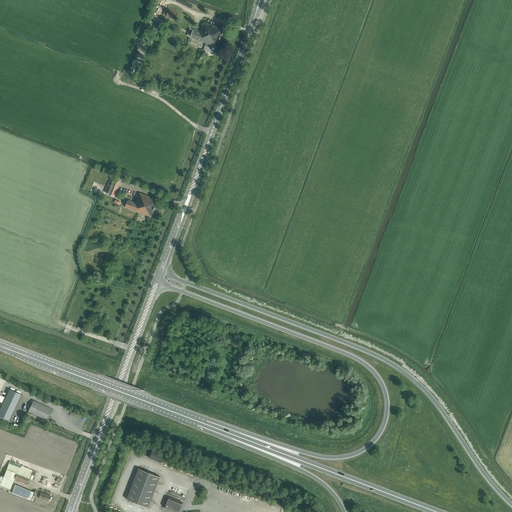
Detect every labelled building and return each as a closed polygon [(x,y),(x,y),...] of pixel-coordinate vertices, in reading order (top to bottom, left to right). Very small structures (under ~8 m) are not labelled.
[(176,20),(178,14),(169,10),(166,16),(176,20)] [(217,47),(224,29),(204,22),(200,33),(192,29),(189,36),(191,36),(190,37),(217,47)] [(111,179),(107,189),(105,193),(114,196),(120,182),(111,179)] [(132,202),(130,201),(128,200),(126,207),(151,217),(158,200),(140,194),(136,203),(132,202)] [(13,413),(15,409),(14,409),(21,394),(10,389),(0,409),(0,415),(9,420),(12,413),(13,413)] [(46,420),(51,409),(33,400),(28,411),(46,420)] [(152,452),(149,459),(159,463),(161,455),(152,452)] [(8,464),(0,484),(0,485),(10,489),(14,479),(27,484),(32,473),(8,464)] [(153,503),(163,471),(138,464),(128,496),(153,503)] [(15,485),(12,493),(30,500),(34,492),(15,485)] [(48,501),(50,495),(41,492),(35,490),(33,495),(48,501)] [(175,511),(179,511),(183,502),(169,497),(165,508),(175,511)]
